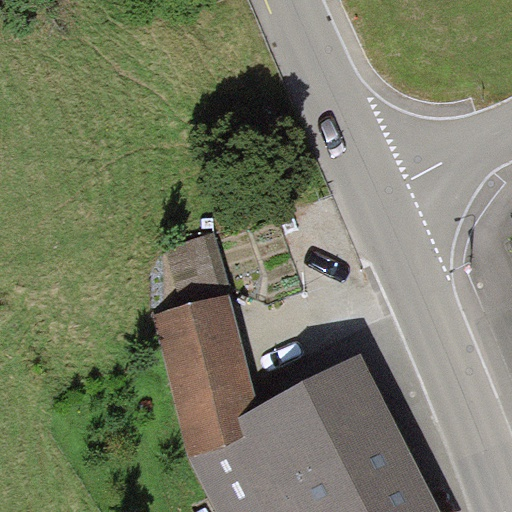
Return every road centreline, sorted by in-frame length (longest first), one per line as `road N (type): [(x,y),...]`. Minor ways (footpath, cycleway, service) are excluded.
road 1 (tertiary): [(381,195),(503,511)]
road 2 (tertiary): [(292,0),(381,195)]
road 3 (unclassified): [(381,195),(511,129)]
